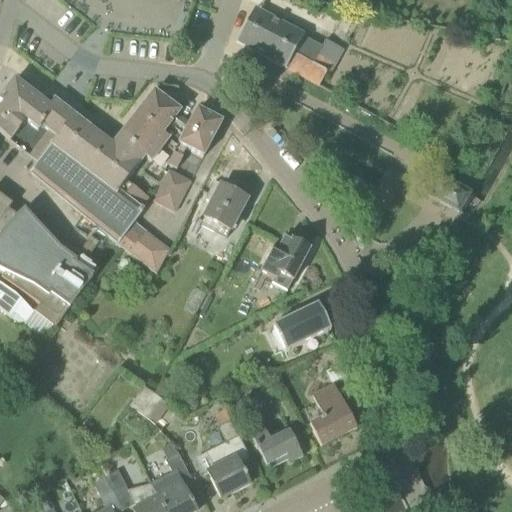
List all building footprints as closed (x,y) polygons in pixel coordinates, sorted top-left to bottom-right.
[(286,71),(303,39),(304,38),(254,11),(236,43),(286,71)] [(321,49),(303,39),(286,71),(319,89),(327,73),(332,75),(345,52),(340,49),(325,41),(321,49)] [(0,135),(9,143),(10,143),(25,123),(38,134),(43,129),(49,134),(29,158),(37,165),(29,175),(117,247),(117,246),(135,223),(143,212),(143,211),(150,202),(126,182),(144,160),(149,164),(169,141),(162,135),(170,126),(175,131),(183,121),(177,117),(180,113),(154,93),(112,147),(51,100),(46,100),(43,104),(14,81),(0,99),(0,135)] [(189,126),(183,121),(175,131),(183,137),(168,167),(176,171),(183,161),(182,160),(186,151),(203,159),(221,125),(197,111),(189,126)] [(405,178),(388,169),(373,196),(389,205),(405,178)] [(190,185),(168,173),(152,203),(174,215),(190,185)] [(426,197),(458,215),(469,195),(438,177),(426,197)] [(210,206),(200,227),(211,233),(216,224),(231,232),(246,201),(214,184),(204,203),(210,206)] [(79,256),(81,254),(80,253),(48,229),(47,223),(34,225),(24,214),(17,220),(8,212),(12,207),(0,197),(0,272),(5,275),(1,280),(39,308),(34,315),(54,330),(99,271),(79,256)] [(169,253),(135,223),(117,246),(156,278),(169,253)] [(90,239),(80,253),(81,254),(88,259),(99,245),(90,239)] [(286,294),(309,251),(306,250),(306,247),(305,245),(303,243),(301,242),(299,242),(296,242),(294,243),(292,242),(289,247),(282,244),(280,248),(276,246),(261,275),(273,282),(271,286),(286,294)] [(0,313),(16,326),(25,325),(33,315),(31,314),(15,297),(0,285),(0,313)] [(272,329),(273,331),(264,336),(276,358),(284,353),(285,355),(330,333),(317,306),(272,329)] [(348,377),(342,365),(325,374),(331,385),(348,377)] [(356,431),(333,387),(312,398),(323,420),(308,427),(320,450),(356,431)] [(143,420),(158,401),(142,389),(127,408),(143,420)] [(219,429),(227,444),(205,455),(214,471),(206,474),(220,501),(249,486),(245,478),(246,477),(244,474),(243,474),(239,467),(250,461),(238,438),(231,423),(219,429)] [(251,440),(266,468),(285,458),(289,466),(302,459),(289,433),(269,443),(264,434),(251,440)] [(150,487),(151,489),(163,511),(194,511),(192,506),(193,505),(191,501),(189,502),(179,483),(189,478),(177,455),(166,461),(173,475),(150,487)] [(118,473),(106,479),(124,511),(125,511),(135,507),(118,473)] [(101,511),(124,511),(106,479),(93,486),(105,510),(101,511)] [(163,511),(151,489),(143,490),(146,505),(133,511),(163,511)]
